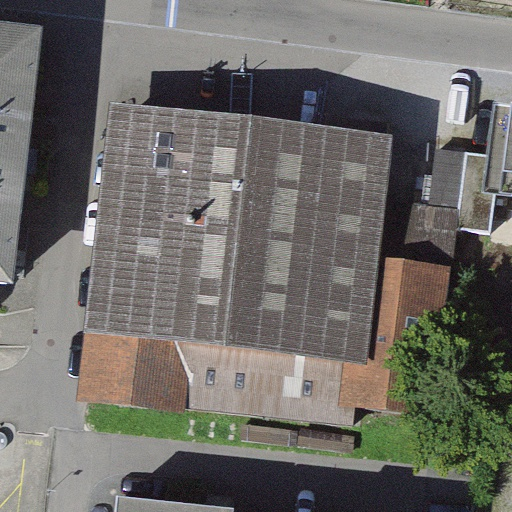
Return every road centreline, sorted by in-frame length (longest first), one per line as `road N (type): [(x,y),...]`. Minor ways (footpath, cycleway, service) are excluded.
road 1 (residential): [(76,511),(51,355),(93,0)]
road 2 (residential): [(260,2),(348,25),(511,47)]
road 3 (residential): [(114,0),(174,7),(260,2)]
